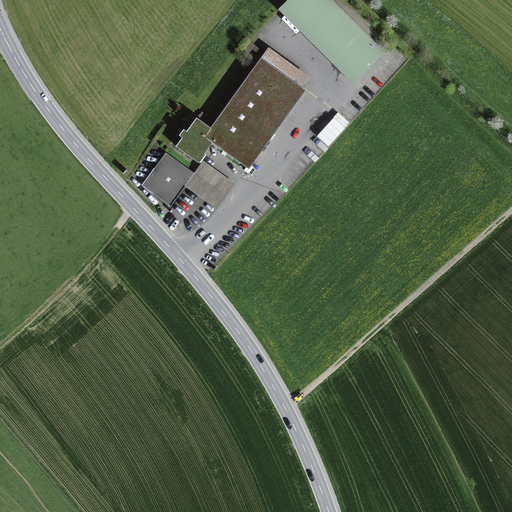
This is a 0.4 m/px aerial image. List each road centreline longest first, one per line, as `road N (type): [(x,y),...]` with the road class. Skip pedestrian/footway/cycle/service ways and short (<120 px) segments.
road 1 (secondary): [(328,511),(253,353),(73,142),(0,29)]
road 2 (track): [(284,407),(511,209)]
